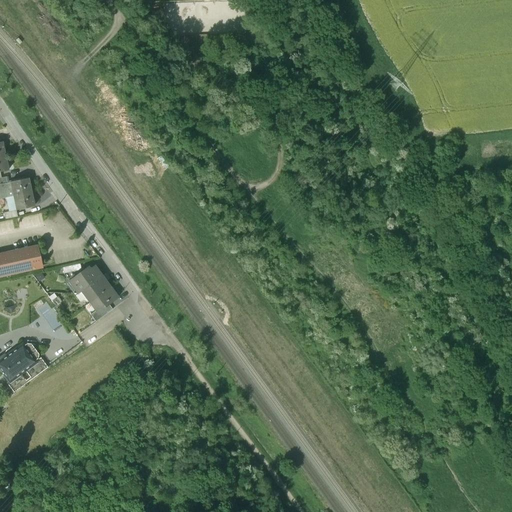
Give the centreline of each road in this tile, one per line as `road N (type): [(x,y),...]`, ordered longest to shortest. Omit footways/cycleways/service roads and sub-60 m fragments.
road 1 (residential): [(0,109),(152,327)]
road 2 (track): [(152,327),(191,364),(301,511)]
